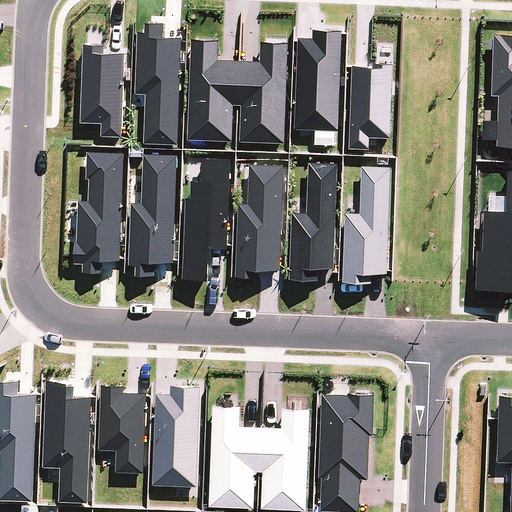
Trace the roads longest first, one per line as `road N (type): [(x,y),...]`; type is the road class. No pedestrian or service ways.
road 1 (residential): [(430,338),(79,323),(34,299),(21,251),(38,0)]
road 2 (residential): [(423,511),(430,338)]
